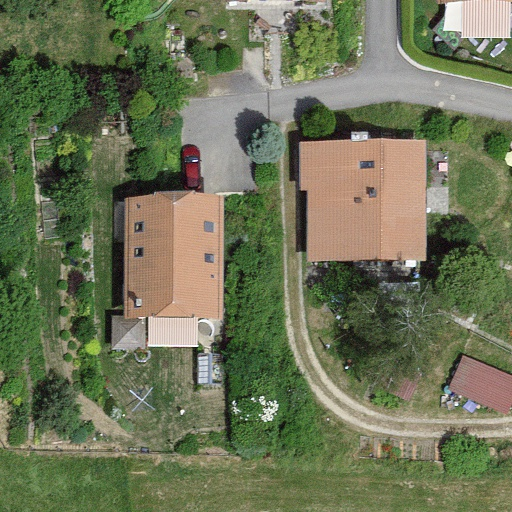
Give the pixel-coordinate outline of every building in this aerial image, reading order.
[(322,0),(230,0),(230,8),(322,7),(322,0)] [(511,0),(437,0),(437,11),(511,12),(511,0)] [(428,160),(302,156),(298,285),(423,289),(428,160)] [(220,209),(124,207),(122,328),(218,329),(220,209)] [(511,377),(463,359),(451,392),(511,415),(511,377)]
